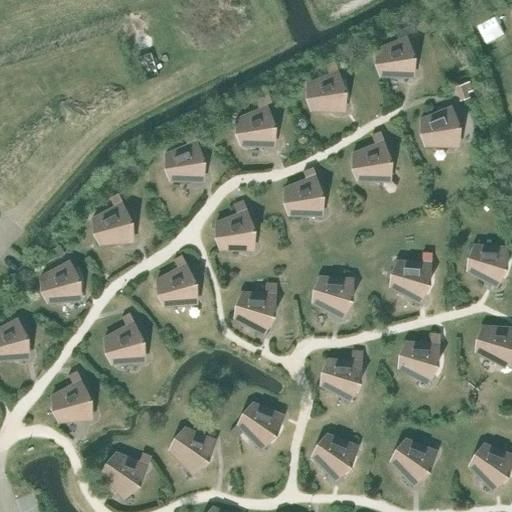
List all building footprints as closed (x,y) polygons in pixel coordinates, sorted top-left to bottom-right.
[(401,39),(374,50),(378,63),(379,76),(403,77),(403,76),(404,68),(412,68),(411,57),(408,47),(405,47),(401,40),(402,40),(401,39)] [(334,61),(325,65),(329,73),(337,69),(334,61)] [(329,75),(306,84),(310,97),(310,110),(334,111),(334,110),(335,103),(343,102),(342,91),(340,81),(337,82),(333,74),(333,73),(329,75)] [(469,82),(454,87),(459,101),(469,98),(467,92),(472,91),(469,82)] [(264,97),(255,101),(257,108),(266,104),(264,97)] [(258,110),(235,119),(239,132),(240,145),(264,146),(264,145),(265,137),(273,137),(272,126),(269,116),(266,117),(262,109),(262,108),(258,110)] [(446,108),(419,120),(424,132),(424,145),(448,146),(449,145),(448,145),(449,138),(457,137),(456,126),(453,116),(450,117),(446,109),(447,109),(446,108)] [(192,132),(183,136),(186,143),(195,139),(192,132)] [(380,132),(371,135),(374,143),(383,139),(380,132)] [(187,145),(164,154),(168,167),(169,180),(193,180),(194,172),(202,172),(201,161),(198,150),(195,151),(191,144),(191,143),(187,145)] [(375,145),(351,154),(355,167),(356,180),(380,181),(380,180),(381,172),(389,172),(388,161),(385,151),(382,152),(378,144),(379,144),(378,143),(375,145)] [(313,168),(303,172),(305,178),(315,174),(313,168)] [(306,179),(283,189),(287,201),(288,215),(312,215),(313,207),(321,206),(320,196),(317,185),(314,186),(310,179),(310,178),(306,179)] [(117,194),(110,198),(114,205),(121,201),(117,194)] [(243,201),(233,204),(237,212),(246,208),(243,201)] [(114,207),(91,219),(96,231),(98,244),(122,243),(122,242),(122,235),(130,233),(128,222),(124,213),(122,214),(117,206),(114,207)] [(237,214),(214,223),(218,236),(219,249),(243,250),(243,249),(244,242),(252,241),(251,230),(248,220),(245,221),(242,213),(241,212),(237,214)] [(471,259),(466,271),(487,282),(487,281),(491,275),(499,278),(503,268),(505,257),(502,257),(502,248),(502,247),(473,246),(471,259)] [(182,256),(173,260),(177,267),(185,263),(182,256)] [(394,274),(389,287),(410,298),(411,297),(415,291),(422,293),(426,283),(428,273),(425,272),(424,264),(425,264),(425,263),(396,261),(394,274)] [(65,263),(39,277),(44,289),(46,302),(70,301),(70,300),(70,292),(78,291),(76,280),(72,270),(70,271),(65,264),(65,263)] [(177,269),(156,280),(161,292),(163,305),(187,304),(187,303),(186,303),(187,296),(195,294),(193,283),(189,274),(186,275),(181,268),(182,267),(181,267),(177,269)] [(316,290),(311,302),(332,313),(333,313),(333,312),(337,306),(344,309),(348,299),(350,288),(347,288),(347,279),(347,278),(318,277),(316,290)] [(265,284),(265,292),(275,293),(275,284),(265,284)] [(239,306),(234,318),(255,329),(255,328),(259,322),(267,325),(271,315),(272,304),(270,304),(269,295),(270,295),(269,294),(264,294),(241,293),(239,306)] [(129,314),(122,318),(125,324),(133,320),(129,314)] [(13,321),(0,327),(0,359),(18,358),(19,358),(18,358),(18,350),(27,348),(24,338),(20,328),(18,329),(13,322),(13,321)] [(126,326),(103,338),(108,350),(110,363),(135,362),(135,361),(134,361),(135,354),(143,352),(140,341),(137,332),(134,333),(129,325),(126,326)] [(479,340),(474,352),(496,363),(496,362),(500,356),(508,359),(511,349),(511,345),(511,337),(510,338),(510,329),(510,328),(481,327),(479,340)] [(430,334),(429,342),(439,342),(439,335),(430,334)] [(402,355),(398,368),(419,379),(419,378),(423,371),(431,374),(435,364),(436,354),(433,353),(433,345),(433,344),(429,343),(404,342),(402,355)] [(351,351),(351,359),(361,360),(362,351),(351,351)] [(325,373),(320,385),(341,396),(341,395),(345,389),(353,392),(357,382),(359,371),(356,371),(355,362),(356,362),(356,361),(350,361),(327,360),(325,373)] [(76,372),(68,376),(72,383),(80,378),(76,372)] [(72,384),(50,396),(56,408),(58,421),(82,420),(82,419),(82,411),(90,410),(88,399),(84,389),(81,391),(76,383),(76,382),(72,384)] [(245,415),(237,425),(254,442),(255,442),(254,442),(260,437),(267,442),(273,433),(278,424),(276,423),(278,414),(278,413),(251,403),(245,415)] [(177,440),(169,450),(185,467),(186,467),(192,462),(198,467),(205,458),(210,449),(207,448),(210,439),(183,428),(177,440)] [(319,446),(311,456),(328,473),(328,472),(334,468),(340,473),(347,464),(352,455),(349,454),(352,445),(325,434),(319,446)] [(398,451),(389,461),(406,478),(407,478),(407,477),(413,473),(419,478),(426,469),(431,460),(428,459),(430,450),(431,450),(431,449),(404,439),(398,451)] [(477,456),(468,466),(485,483),(486,483),(492,478),(498,483),(505,474),(510,465),(507,463),(509,455),(510,454),(483,444),(477,456)] [(109,465),(100,475),(117,492),(118,491),(124,486),(130,492),(137,483),(142,474),(139,472),(141,464),(142,463),(138,462),(115,453),(109,465)] [(142,453),(139,460),(148,463),(150,457),(142,453)]
